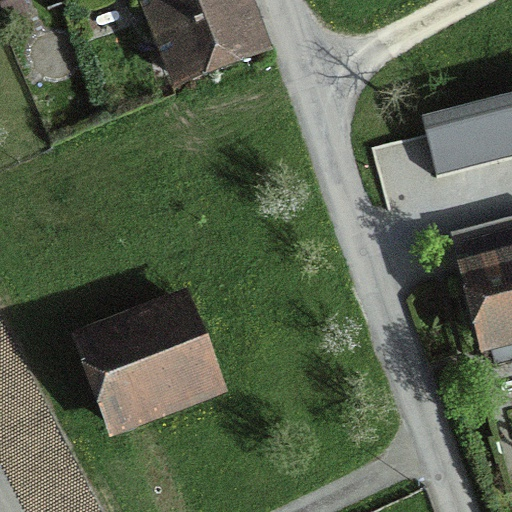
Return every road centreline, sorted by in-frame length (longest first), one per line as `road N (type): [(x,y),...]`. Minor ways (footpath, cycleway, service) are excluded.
road 1 (unclassified): [(443,511),(264,0)]
road 2 (track): [(290,75),(432,0)]
road 3 (track): [(314,511),(426,458)]
